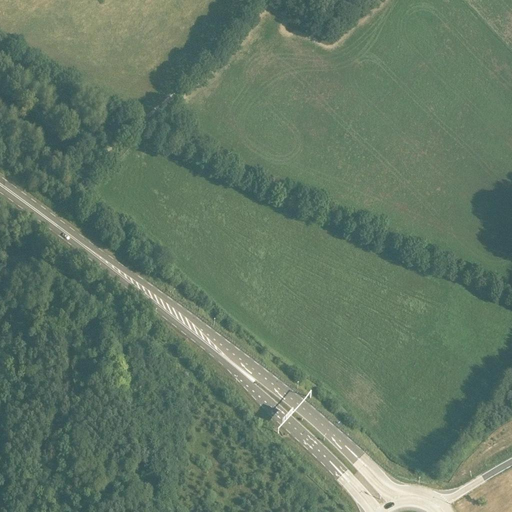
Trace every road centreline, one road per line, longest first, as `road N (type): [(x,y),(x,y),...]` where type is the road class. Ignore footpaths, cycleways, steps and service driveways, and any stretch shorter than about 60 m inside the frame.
road 1 (primary): [(199,335),(0,181)]
road 2 (primary): [(358,459),(199,335)]
road 3 (primary): [(199,335),(341,475)]
